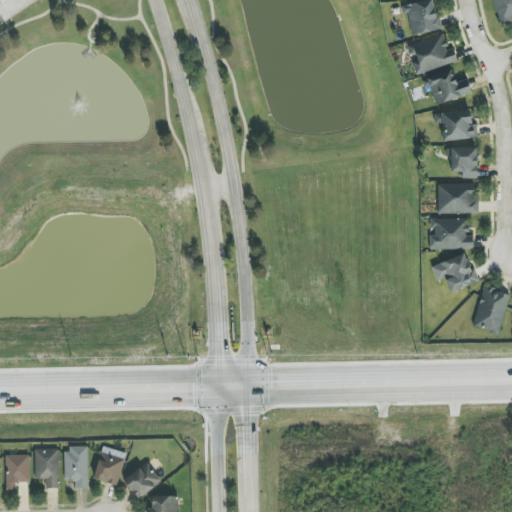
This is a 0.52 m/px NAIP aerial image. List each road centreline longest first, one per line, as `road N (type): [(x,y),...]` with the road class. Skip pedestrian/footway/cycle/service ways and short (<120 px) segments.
road 1 (tertiary): [(0,388),(511,376)]
road 2 (tertiary): [(251,383),(232,189),(189,0)]
road 3 (residential): [(466,0),(504,121),(507,253)]
road 4 (tertiary): [(214,384),(217,511)]
road 5 (tertiary): [(155,0),(187,117)]
